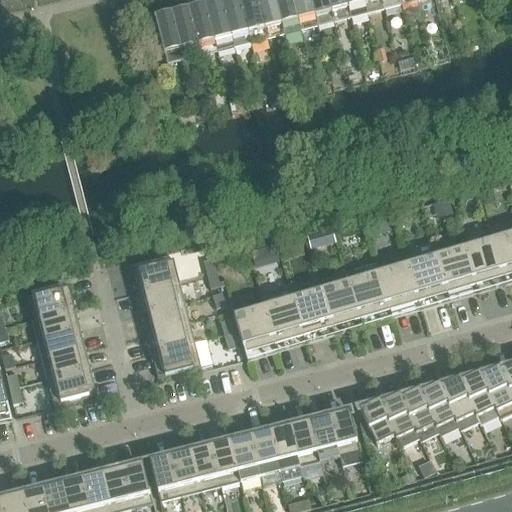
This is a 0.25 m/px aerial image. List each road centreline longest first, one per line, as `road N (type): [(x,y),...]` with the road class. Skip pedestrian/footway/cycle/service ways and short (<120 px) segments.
road 1 (residential): [(137,427),(511,329)]
road 2 (residential): [(92,248),(137,427)]
road 3 (residential): [(0,461),(137,427)]
